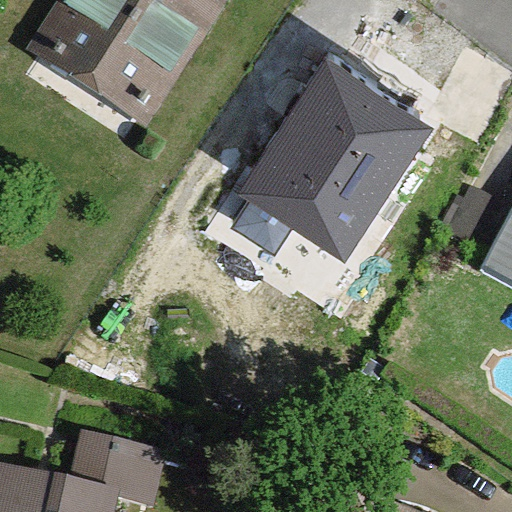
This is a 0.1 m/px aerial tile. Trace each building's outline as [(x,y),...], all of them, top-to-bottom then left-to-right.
[(235,0),(65,0),(32,53),(155,129),(235,0)] [(334,56),(257,166),(341,224),(418,115),(334,56)] [(511,227),(489,271),(511,283),(511,227)] [(88,435),(76,485),(118,495),(152,507),(165,455),(88,435)] [(0,466),(0,511),(113,511),(118,495),(76,485),(0,466)]
